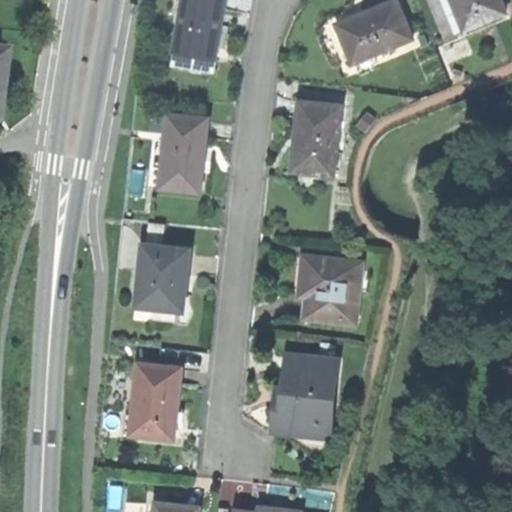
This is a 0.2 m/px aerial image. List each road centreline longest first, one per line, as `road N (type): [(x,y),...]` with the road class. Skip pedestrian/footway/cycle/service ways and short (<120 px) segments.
road 1 (residential): [(274,0),(254,82),(221,454)]
road 2 (secondary): [(52,295),(113,0)]
road 3 (secondary): [(79,0),(53,163),(52,295)]
road 4 (secondary): [(40,511),(52,295)]
